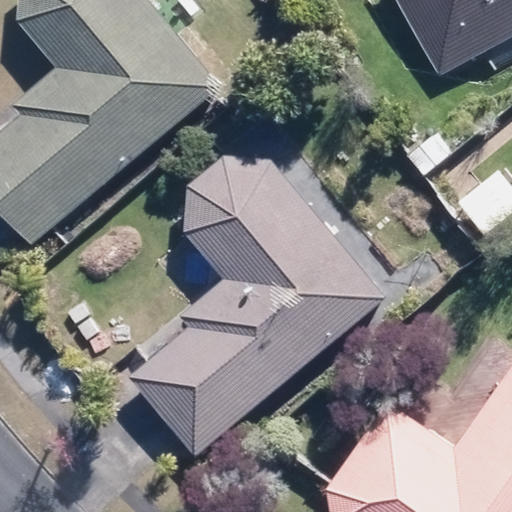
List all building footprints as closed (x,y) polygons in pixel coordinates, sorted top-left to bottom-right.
[(27,111),(0,134),(0,198),(38,243),(228,81),(159,0),(25,0),(24,19),(63,64),(19,104),(27,111)] [(511,0),(403,0),(445,75),(511,38),(511,0)] [(134,374),(202,454),(395,293),(273,153),(231,152),(193,183),(190,231),(229,275),(186,312),(196,324),(134,374)] [(511,170),(498,155),(458,193),(497,234),(511,219),(511,170)] [(511,511),(511,369),(460,443),(416,414),(381,419),(333,486),(335,511),(511,511)]
